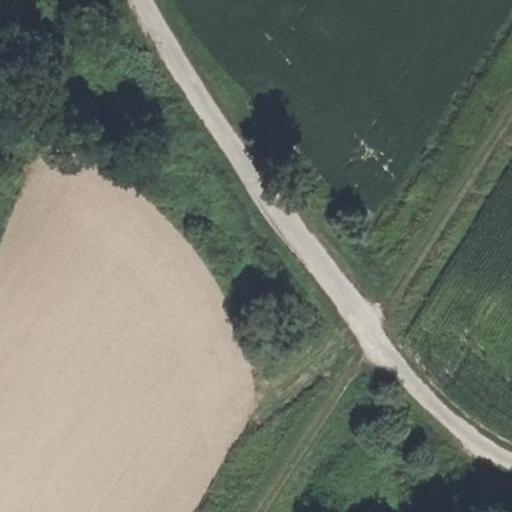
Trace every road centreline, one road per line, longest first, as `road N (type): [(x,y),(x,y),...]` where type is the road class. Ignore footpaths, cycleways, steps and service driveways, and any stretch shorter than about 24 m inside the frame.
road 1 (track): [(511,459),(475,442),(375,339),(206,110),(143,0)]
road 2 (track): [(259,511),(511,125)]
